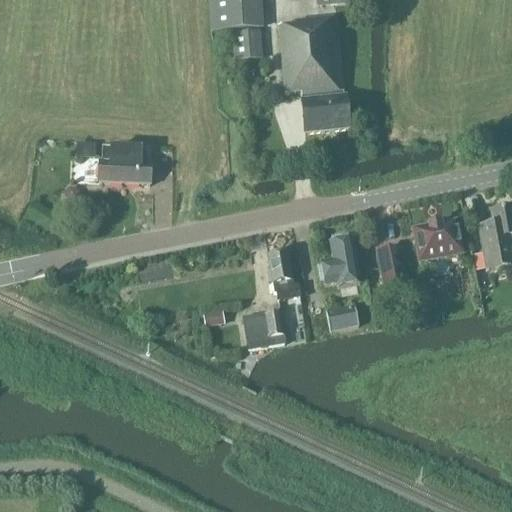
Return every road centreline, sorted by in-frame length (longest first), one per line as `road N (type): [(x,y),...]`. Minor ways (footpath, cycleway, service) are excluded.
road 1 (tertiary): [(0,276),(511,170)]
road 2 (track): [(448,51),(466,179)]
